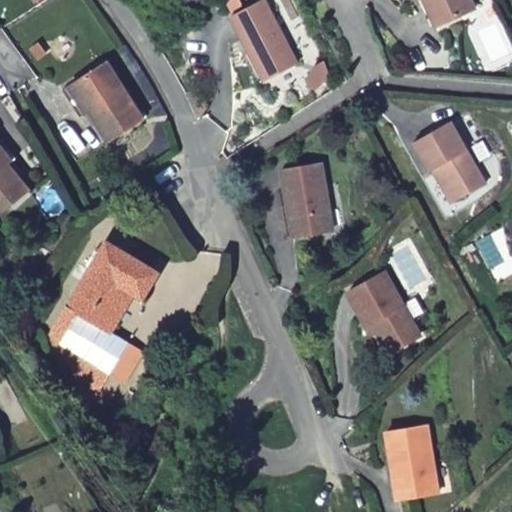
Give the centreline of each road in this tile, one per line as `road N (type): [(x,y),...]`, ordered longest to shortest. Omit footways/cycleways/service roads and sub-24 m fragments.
road 1 (residential): [(106,0),(171,95),(286,366)]
road 2 (residential): [(286,366),(249,408),(247,445),(270,464),(287,465),(318,441)]
